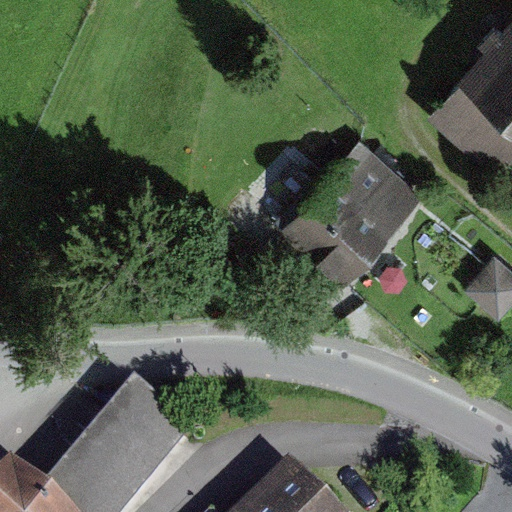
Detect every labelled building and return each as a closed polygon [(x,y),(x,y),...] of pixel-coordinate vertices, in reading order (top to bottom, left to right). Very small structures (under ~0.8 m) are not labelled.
[(511,30),(440,111),(500,165),(511,152),(511,30)] [(427,202),(362,144),(292,224),(356,281),(427,202)] [(511,302),(511,274),(497,261),(474,287),(502,313),(511,302)] [(134,381),(45,484),(78,511),(114,511),(187,427),(134,381)] [(18,460),(0,481),(0,511),(78,511),(45,484),(18,460)] [(249,511),(336,511),(294,469),(249,511)]
